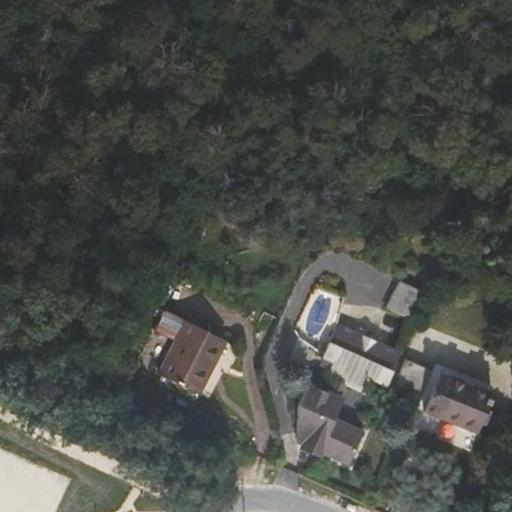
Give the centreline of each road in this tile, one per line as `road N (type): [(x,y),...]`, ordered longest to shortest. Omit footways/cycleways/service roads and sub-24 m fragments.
road 1 (track): [(0,416),(119,474),(214,506)]
road 2 (residential): [(327,511),(254,496),(202,511)]
